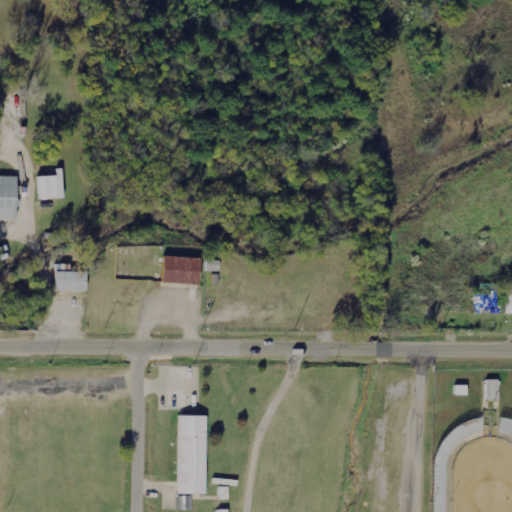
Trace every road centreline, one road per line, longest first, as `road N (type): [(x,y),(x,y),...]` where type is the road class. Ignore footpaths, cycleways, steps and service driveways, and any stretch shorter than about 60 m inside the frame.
road 1 (tertiary): [(511,343),(0,339)]
road 2 (residential): [(134,511),(140,339)]
